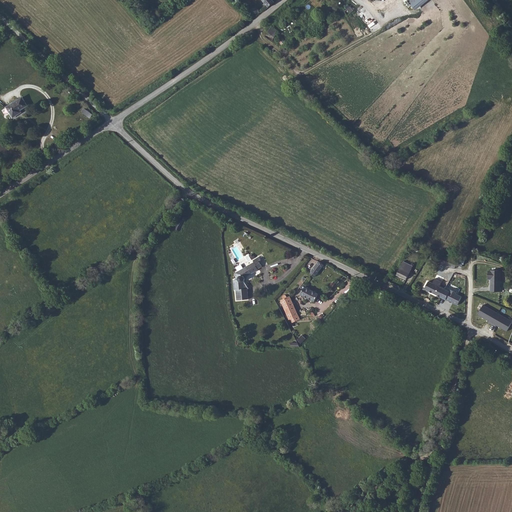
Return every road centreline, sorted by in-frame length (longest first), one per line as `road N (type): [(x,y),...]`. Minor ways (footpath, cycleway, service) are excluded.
road 1 (residential): [(511,353),(195,197),(111,122)]
road 2 (unclassified): [(111,122),(285,0)]
road 3 (track): [(417,511),(469,327)]
road 4 (track): [(111,122),(0,17)]
road 5 (unclassified): [(0,194),(111,122)]
